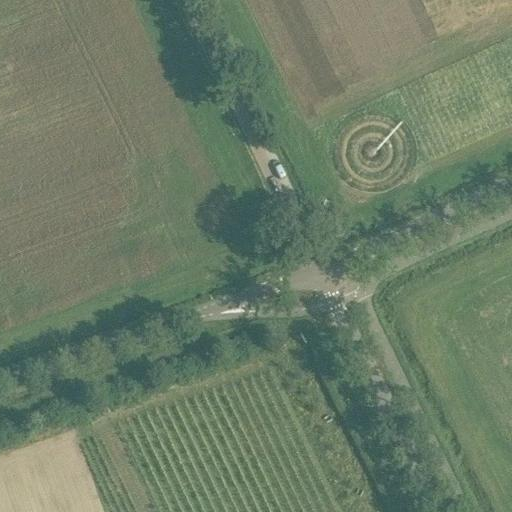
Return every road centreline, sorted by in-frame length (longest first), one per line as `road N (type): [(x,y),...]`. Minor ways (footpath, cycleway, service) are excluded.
road 1 (unclassified): [(0,384),(320,270)]
road 2 (unclassified): [(320,270),(186,0)]
road 3 (unclassified): [(436,511),(320,270)]
road 4 (unclassified): [(320,270),(511,184)]
